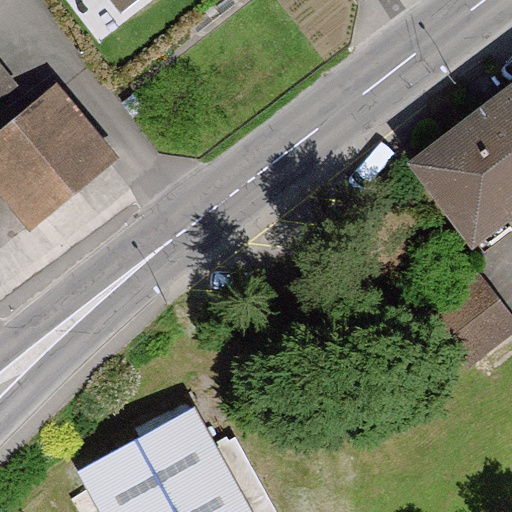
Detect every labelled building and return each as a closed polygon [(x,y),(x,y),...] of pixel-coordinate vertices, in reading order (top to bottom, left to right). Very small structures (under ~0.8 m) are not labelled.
[(0,95),(13,85),(0,69),(0,95)] [(511,90),(415,164),(473,240),(474,239),(484,252),(511,230),(511,90)] [(0,181),(33,220),(106,160),(52,94),(0,137),(0,181)] [(511,327),(511,322),(477,278),(430,315),(467,362),(511,327)] [(244,511),(191,413),(84,472),(106,511),(244,511)]
